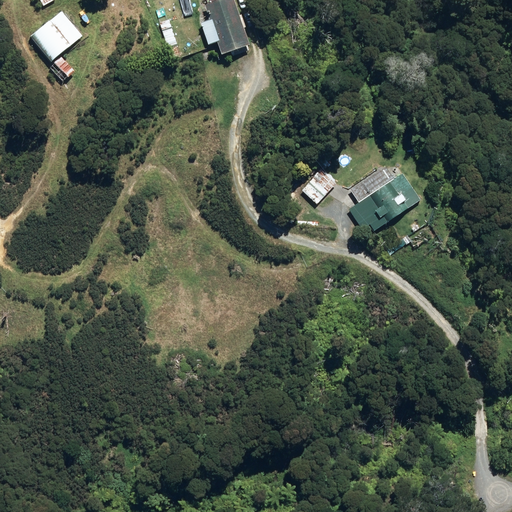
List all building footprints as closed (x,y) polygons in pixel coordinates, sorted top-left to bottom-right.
[(59,0),(58,0),(38,0),(43,9),(59,0)] [(141,0),(151,25),(160,22),(151,0),(141,0)] [(216,41),(220,53),(247,43),(232,0),(214,0),(203,4),(208,19),(200,22),(207,43),(216,41)] [(31,36),(50,60),(81,35),(61,11),(31,36)] [(160,23),(171,59),(180,56),(169,20),(160,23)] [(47,67),(61,82),(73,71),(60,55),(47,67)] [(369,224),(373,230),(419,199),(401,173),(392,179),(384,166),(350,189),(358,202),(350,207),(364,227),(369,224)] [(301,190),(314,203),(335,183),(321,169),(301,190)] [(139,259),(157,283),(171,272),(161,259),(162,258),(153,246),(148,250),(149,252),(139,259)]
